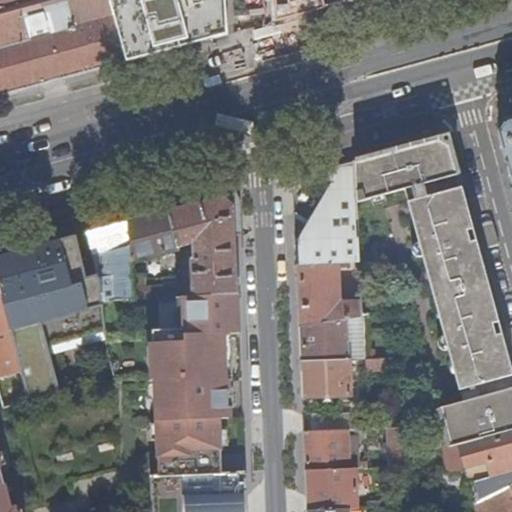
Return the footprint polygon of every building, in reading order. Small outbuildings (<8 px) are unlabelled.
[(108,0),(0,0),(0,96),(125,63),(114,19),(111,7),(110,5),(108,0)] [(108,0),(110,5),(111,7),(114,19),(125,63),(227,35),(225,0),(108,0)] [(321,0),(324,9),(343,4),(343,0),(321,0)] [(511,119),(505,121),(497,132),(511,188),(511,119)] [(436,140),(353,162),(355,206),(399,191),(414,243),(411,245),(409,248),(409,253),(410,255),(413,257),(416,258),(418,258),(440,335),(438,336),(435,340),(435,343),(436,346),(438,349),(440,350),(445,350),(460,402),(435,409),(445,449),(459,445),(481,439),(511,430),(511,379),(458,181),(449,146),(436,140)] [(330,182),(295,242),(356,239),(355,206),(353,162),(315,173),(330,182)] [(221,198),(167,212),(178,248),(193,244),(193,261),(190,261),(191,297),(237,295),(234,206),(221,198)] [(167,212),(128,223),(131,264),(147,259),(147,261),(160,258),(160,255),(179,251),(178,248),(167,212)] [(128,223),(87,234),(98,277),(99,279),(101,279),(103,302),(134,300),(131,264),(128,223)] [(76,237),(54,243),(65,285),(87,280),(76,237)] [(294,242),(295,265),(338,263),(357,262),(356,239),(295,242),(294,242)] [(54,243),(32,249),(42,284),(7,293),(9,304),(30,299),(47,365),(80,356),(67,299),(68,298),(65,285),(54,243)] [(32,249),(0,257),(0,295),(0,297),(28,403),(114,380),(105,350),(80,356),(47,365),(30,299),(9,304),(7,293),(42,284),(32,249)] [(298,328),(347,320),(360,318),(359,301),(339,302),(338,263),(295,265),(298,328)] [(340,297),(357,298),(358,265),(341,265),(340,297)] [(67,299),(80,356),(105,350),(104,335),(100,302),(99,279),(98,277),(87,280),(65,285),(68,298),(67,299)] [(392,306),(388,293),(380,296),(384,308),(392,306)] [(239,333),(237,295),(191,297),(181,297),(182,331),(151,332),(153,379),(153,388),(156,462),(157,477),(220,475),(218,419),(226,418),(223,333),(239,333)] [(299,363),(347,361),(347,320),(298,328),(299,363)] [(401,359),(363,360),(363,372),(401,371),(401,359)] [(299,363),(301,399),(349,397),(347,361),(299,363)] [(311,418),(311,432),(352,431),(352,417),(311,418)] [(387,470),(404,469),(403,460),(403,429),(385,430),(387,470)] [(302,433),(303,471),(349,470),(347,439),(364,439),(364,431),(352,431),(311,432),(302,433)] [(511,436),(482,444),(481,439),(459,445),(464,468),(481,464),(485,480),(479,482),(483,499),(511,485),(511,436)] [(0,511),(10,511),(0,470),(0,511)] [(303,471),(305,511),(308,511),(355,510),(354,470),(349,470),(303,471)] [(245,511),(244,474),(220,475),(157,477),(147,478),(150,511),(245,511)] [(511,511),(511,485),(483,499),(470,505),(473,511),(511,511)]
